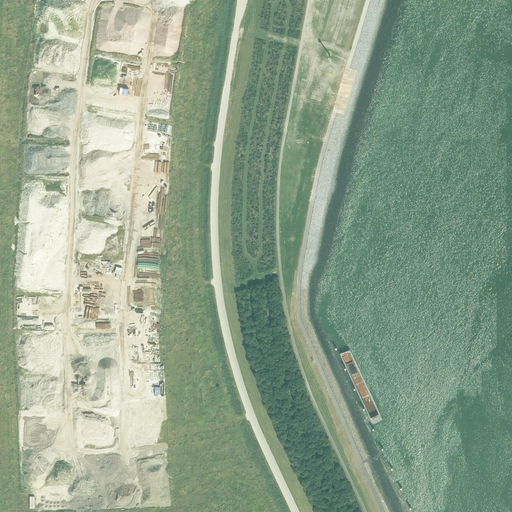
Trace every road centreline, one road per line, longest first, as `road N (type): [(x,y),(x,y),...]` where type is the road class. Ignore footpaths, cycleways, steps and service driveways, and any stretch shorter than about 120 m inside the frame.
road 1 (unclassified): [(294,511),(242,394),(219,299),(214,183),(239,5)]
road 2 (track): [(69,439),(72,204),(95,0)]
road 3 (track): [(154,0),(122,305),(123,435)]
